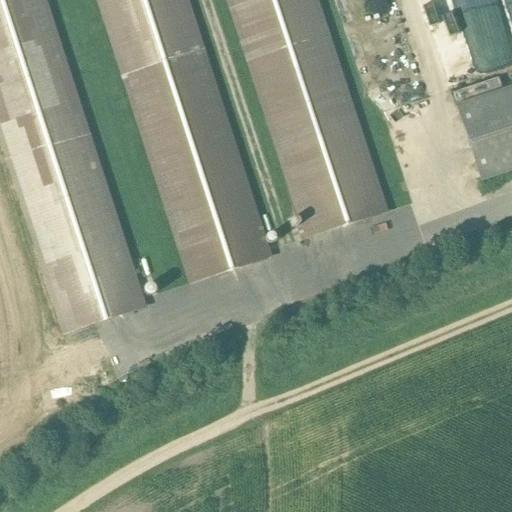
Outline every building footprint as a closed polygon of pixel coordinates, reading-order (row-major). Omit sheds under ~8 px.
[(140,310),(39,0),(0,0),(0,129),(67,334),(140,310)] [(266,260),(181,0),(100,0),(192,284),(266,260)] [(382,215),(311,0),(229,0),(309,239),(382,215)] [(453,90),(455,99),(501,88),(499,79),(453,90)] [(511,87),(455,107),(480,182),(511,171),(511,87)]
